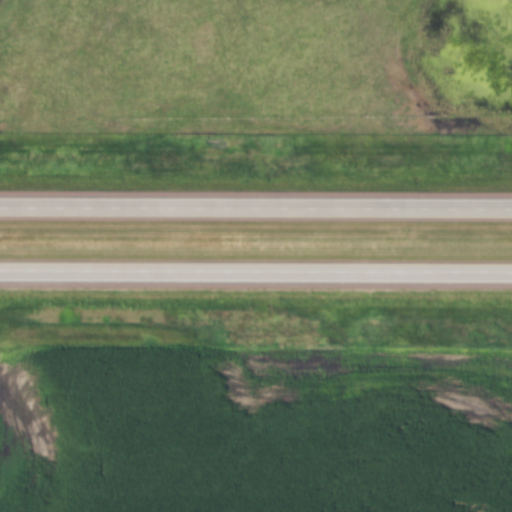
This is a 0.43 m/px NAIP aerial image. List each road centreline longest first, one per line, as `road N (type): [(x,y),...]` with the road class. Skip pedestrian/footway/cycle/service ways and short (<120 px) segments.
road 1 (motorway): [(511,211),(0,209)]
road 2 (motorway): [(0,274),(511,276)]
